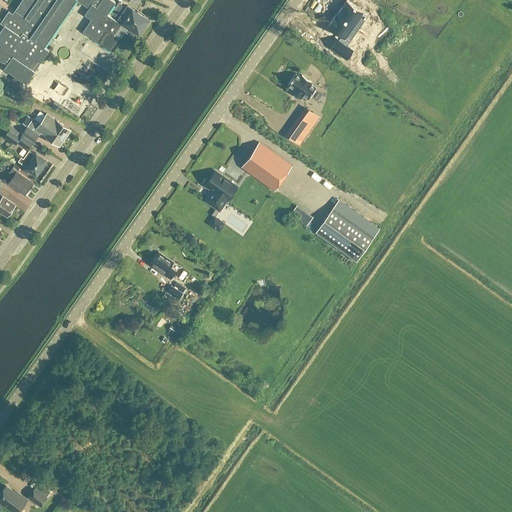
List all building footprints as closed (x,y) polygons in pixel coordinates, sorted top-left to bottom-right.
[(84,31),(98,40),(111,50),(120,37),(114,33),(121,23),(107,14),(115,2),(113,0),(22,0),(13,14),(9,11),(0,23),(5,26),(0,32),(0,60),(3,63),(4,62),(7,64),(4,69),(15,76),(13,80),(21,86),(24,82),(26,84),(48,51),(44,48),(76,0),(77,0),(89,8),(85,14),(92,19),(84,31)] [(337,14),(359,29),(368,16),(347,1),(337,14)] [(143,28),(148,21),(143,18),(144,16),(138,12),(137,13),(127,6),(118,20),(124,24),(122,27),(127,30),(126,32),(133,37),(136,32),(139,34),(141,32),(142,32),(144,29),(143,28)] [(359,29),(337,14),(328,27),(341,36),(339,40),(337,39),(330,49),(346,60),(353,50),(347,46),(359,29)] [(58,49),(49,59),(58,67),(67,56),(58,49)] [(301,77),(296,73),(288,84),(294,89),(292,92),(301,98),(306,101),(308,98),(316,87),(311,84),(312,82),(302,75),(301,77)] [(6,85),(1,93),(18,103),(23,96),(6,85)] [(319,116),(308,108),(288,136),(299,144),(319,116)] [(57,132),(66,138),(71,131),(57,120),(56,121),(47,115),(41,123),(56,134),(57,132)] [(45,137),(60,147),(66,138),(57,132),(56,134),(41,123),(35,118),(23,135),(35,143),(41,133),(46,136),(45,137)] [(22,136),(20,138),(9,131),(4,137),(16,145),(17,143),(28,150),(33,144),(22,136)] [(292,166),(260,142),(242,167),(275,190),(292,166)] [(47,165),(47,162),(36,155),(35,156),(29,152),(24,160),(22,159),(19,163),(27,168),(27,169),(37,176),(38,175),(40,175),(47,165)] [(25,196),(34,183),(13,168),(12,170),(8,167),(9,166),(2,161),(0,163),(0,172),(3,174),(3,173),(8,176),(4,181),(25,196)] [(212,190),(224,199),(227,201),(237,187),(215,172),(206,186),(212,190)] [(227,201),(224,199),(212,190),(205,201),(217,209),(220,211),(227,201)] [(0,212),(7,218),(8,216),(10,217),(13,213),(12,212),(15,207),(3,198),(1,201),(0,200),(0,212)] [(316,232),(357,261),(375,236),(334,207),(316,232)] [(208,224),(220,232),(226,224),(214,215),(208,224)] [(171,279),(176,271),(170,267),(174,262),(159,252),(150,265),(171,279)] [(183,293),(171,286),(167,292),(179,299),(183,293)] [(51,491),(39,483),(35,489),(29,498),(41,507),(47,498),(47,497),(51,491)] [(19,496),(6,486),(0,495),(0,502),(13,511),(19,511),(28,500),(20,495),(19,496)]
